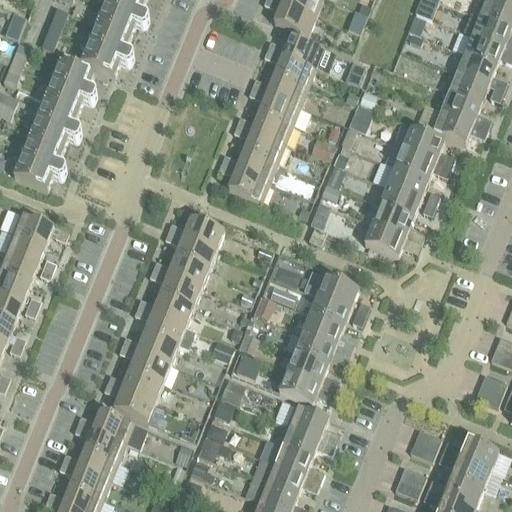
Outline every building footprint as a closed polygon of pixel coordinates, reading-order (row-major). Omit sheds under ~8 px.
[(75,0),(74,0),(53,0),(53,3),(71,10),(75,0)] [(108,0),(81,70),(115,83),(120,69),(123,63),(125,57),(135,32),(138,26),(140,19),(148,0),(108,0)] [(313,0),(285,0),(282,10),(316,23),(323,4),(313,0)] [(424,0),(416,19),(432,26),(440,7),(424,0)] [(511,0),(486,0),(485,3),(511,13),(511,0)] [(276,7),(267,3),(263,12),(273,16),(276,7)] [(511,13),(485,3),(477,22),(511,36),(511,33),(511,13)] [(316,23),(282,10),(274,29),(308,43),(316,23)] [(363,10),(359,18),(367,21),(370,13),(363,10)] [(57,15),(49,35),(59,39),(67,19),(57,15)] [(140,19),(138,26),(135,32),(142,34),(146,33),(149,26),(147,22),(140,19)] [(415,22),(408,38),(419,43),(420,43),(426,27),(415,22)] [(477,22),(470,41),(511,57),(511,45),(508,44),(511,36),(477,22)] [(363,31),(350,26),(346,35),(358,40),(359,40),(363,31)] [(11,31),(8,40),(19,45),(23,36),(11,31)] [(59,39),(49,35),(42,54),(52,58),(59,39)] [(408,38),(403,52),(413,57),(419,43),(408,38)] [(511,57),(470,41),(462,60),(496,74),(500,65),(511,69),(511,57)] [(290,42),(282,62),(316,75),(328,80),(336,60),(324,56),(290,42)] [(6,45),(0,60),(0,64),(7,68),(15,48),(6,45)] [(271,48),(268,56),(277,60),(280,52),(271,48)] [(19,51),(11,71),(21,75),(29,55),(19,51)] [(277,60),(268,56),(265,64),(274,68),(277,60)] [(125,57),(123,63),(120,69),(127,72),(131,71),(133,64),(132,60),(125,57)] [(489,93),(494,95),(503,98),(507,88),(493,82),(496,74),(462,60),(455,79),(489,93)] [(282,62),(275,81),(308,94),(316,75),(282,62)] [(71,139),(73,132),(83,107),(86,101),(88,95),(94,81),(60,67),(15,183),(48,196),(53,183),(56,177),(58,170),(68,145),(71,139)] [(21,75),(11,71),(3,90),(13,94),(21,75)] [(374,75),(369,89),(382,94),(387,80),(374,75)] [(363,82),(351,77),(347,87),(359,91),(363,82)] [(455,79),(447,98),(481,112),(489,93),(455,79)] [(275,81),(267,100),(301,113),(308,94),(275,81)] [(256,86),(253,94),(262,98),(265,90),(256,86)] [(262,98),(253,94),(249,102),(259,106),(262,98)] [(86,101),(83,107),(90,109),(94,108),(97,102),(96,98),(88,95),(86,101)] [(503,98),(494,95),(490,104),(499,108),(503,98)] [(23,97),(20,103),(32,108),(34,101),(23,97)] [(351,98),(347,110),(354,113),(359,101),(351,98)] [(364,98),(359,111),(364,112),(374,116),(379,104),(364,98)] [(481,112),(447,98),(440,117),(473,131),(478,132),(482,122),(478,120),(481,112)] [(0,99),(0,111),(14,116),(17,107),(0,99)] [(267,100),(260,119),(293,132),(301,113),(267,100)] [(358,110),(348,133),(365,139),(374,116),(364,112),(359,111),(358,110)] [(14,116),(0,111),(0,122),(10,126),(14,116)] [(473,131),(440,117),(432,137),(466,150),(470,140),(473,131)] [(260,119),(252,138),(286,151),(293,132),(260,119)] [(482,122),(478,132),(487,136),(492,126),(482,122)] [(241,124),(237,132),(247,136),(250,128),(241,124)] [(473,131),(470,140),(484,146),(487,136),(478,132),(473,131)] [(73,132),(71,139),(68,145),(76,148),(79,147),(82,140),(80,135),(73,132)] [(247,136),(237,132),(234,140),(243,144),(247,136)] [(403,155),(437,168),(451,174),(456,162),(441,157),(445,149),(403,132),(396,152),(403,155)] [(333,133),(328,144),(336,147),(340,136),(333,133)] [(252,138),(244,157),(278,170),(286,151),(252,138)] [(345,142),(342,152),(350,155),(354,146),(345,142)] [(318,144),(311,162),(329,169),(335,151),(318,144)] [(403,155),(395,174),(429,187),(433,177),(437,168),(403,155)] [(244,157),(237,176),(271,189),(278,170),(244,157)] [(339,160),(334,171),(345,175),(350,164),(339,160)] [(225,163),(222,170),(232,174),(235,167),(225,163)] [(448,183),(451,174),(437,168),(433,177),(448,183)] [(58,170),(56,177),(53,183),(60,185),(64,184),(67,178),(65,173),(58,170)] [(232,174),(222,170),(219,178),(228,182),(232,174)] [(395,174),(388,193),(422,206),(429,187),(395,174)] [(271,189),(237,176),(229,196),(263,209),(271,189)] [(326,190),(321,203),(336,209),(341,196),(326,190)] [(388,193),(380,212),(414,225),(422,206),(388,193)] [(432,198),(427,209),(436,212),(440,202),(432,198)] [(319,209),(315,220),(323,224),(328,212),(319,209)] [(436,212),(427,209),(424,218),(432,222),(436,212)] [(407,244),(412,246),(421,250),(425,240),(411,234),(414,225),(380,212),(373,231),(407,244)] [(302,214),(298,223),(306,226),(309,217),(302,214)] [(21,220),(13,240),(47,253),(54,233),(37,226),(21,220)] [(191,224),(183,244),(217,257),(225,238),(191,224)] [(313,224),(311,228),(310,231),(313,232),(322,236),(323,233),(325,228),(313,224)] [(172,231),(169,239),(178,242),(181,234),(172,231)] [(407,244),(373,231),(365,250),(399,264),(403,254),(407,244)] [(309,247),(321,252),(327,238),(314,233),(309,247)] [(56,244),(66,248),(69,239),(60,235),(56,244)] [(178,242),(169,239),(166,246),(175,249),(178,242)] [(13,240),(5,259),(39,272),(47,253),(13,240)] [(183,244),(175,263),(210,277),(217,257),(183,244)] [(421,250),(412,246),(407,244),(403,254),(417,259),(421,250)] [(261,252),(257,262),(269,267),(273,258),(273,257),(263,253),(261,252)] [(5,259),(0,272),(0,278),(32,292),(39,272),(5,259)] [(175,263),(168,282),(202,296),(210,277),(175,263)] [(48,266),(44,275),(53,279),(57,270),(48,266)] [(157,268),(153,276),(162,280),(166,272),(157,268)] [(280,272),(274,286),(283,289),(289,276),(280,272)] [(53,279),(44,275),(41,282),(51,286),(53,279)] [(162,280),(153,276),(150,284),(159,288),(162,280)] [(0,278),(0,300),(24,310),(32,292),(0,278)] [(168,282),(160,301),(194,315),(202,296),(168,282)] [(255,282),(252,288),(259,291),(262,285),(255,282)] [(326,282),(317,302),(351,316),(359,296),(326,282)] [(271,303),(293,312),(298,301),(276,292),(271,303)] [(241,306),(250,310),(253,303),(244,299),(241,306)] [(0,300),(0,322),(16,329),(24,310),(0,300)] [(160,301),(153,320),(187,333),(194,315),(160,301)] [(317,302),(310,321),(344,335),(351,316),(317,302)] [(33,304),(29,313),(39,317),(42,308),(33,304)] [(262,304),(255,322),(266,326),(273,309),(262,304)] [(142,306),(138,314),(147,318),(151,309),(142,306)] [(361,307),(357,319),(366,322),(370,311),(361,307)] [(39,317),(29,313),(26,320),(36,324),(39,317)] [(147,318),(138,314),(135,322),(144,325),(147,318)] [(366,322),(357,319),(353,328),(362,331),(366,322)] [(145,339),(179,352),(190,357),(197,338),(187,333),(153,320),(145,339)] [(247,330),(249,323),(243,321),(240,328),(247,330)] [(310,321),(302,341),(336,354),(344,335),(310,321)] [(0,322),(0,344),(9,348),(16,329),(0,322)] [(249,327),(244,340),(245,340),(255,344),(260,332),(249,327)] [(235,334),(231,344),(239,347),(243,337),(235,334)] [(145,339),(137,358),(172,371),(179,352),(145,339)] [(245,340),(238,357),(253,363),(260,346),(255,344),(245,340)] [(302,341),(295,360),(328,373),(332,364),(347,370),(351,360),(342,356),(336,354),(302,341)] [(18,343),(14,351),(24,355),(27,346),(18,343)] [(511,347),(500,343),(495,355),(511,361),(511,347)] [(0,344),(0,366),(1,367),(9,348),(0,344)] [(126,344),(123,352),(132,356),(135,348),(126,344)] [(342,356),(351,360),(355,350),(346,347),(342,356)] [(217,348),(211,364),(227,370),(233,355),(217,348)] [(24,355),(14,351),(12,358),(21,362),(24,355)] [(132,356),(123,352),(120,360),(129,363),(132,356)] [(511,361),(495,355),(491,366),(511,375),(511,361)] [(137,358),(130,377),(164,390),(172,371),(137,358)] [(295,360),(287,379),(336,398),(340,387),(325,381),(328,373),(295,360)] [(234,368),(230,379),(241,383),(245,372),(234,368)] [(130,377),(122,396),(156,409),(164,390),(130,377)] [(336,398),(287,379),(279,398),(313,412),(317,402),(332,408),(336,398)] [(2,380),(0,386),(0,388),(9,392),(12,384),(2,380)] [(485,380),(480,392),(502,401),(507,389),(485,380)] [(111,382),(108,390),(117,393),(120,386),(111,382)] [(229,385),(221,404),(235,410),(243,391),(229,385)] [(9,392),(0,388),(0,397),(6,399),(9,392)] [(117,393),(108,390),(105,397),(113,401),(117,393)] [(502,401),(480,392),(476,404),(497,413),(502,401)] [(122,396),(114,415),(149,429),(157,433),(160,425),(152,421),(156,409),(122,396)] [(219,407),(213,423),(225,428),(232,412),(219,407)] [(295,411),(287,431),(336,450),(340,440),(326,434),(329,425),(295,411)] [(93,436),(127,450),(142,456),(149,436),(135,430),(100,417),(93,436)] [(82,423),(78,431),(86,434),(90,426),(82,423)] [(208,436),(205,442),(218,447),(223,435),(210,430),(208,436)] [(86,434),(78,431),(75,439),(84,442),(86,434)] [(287,431),(280,450),(314,464),(317,454),(332,460),(336,450),(287,431)] [(420,435),(415,447),(437,456),(442,444),(420,435)] [(93,436),(85,455),(119,469),(127,450),(93,436)] [(204,444),(198,461),(212,467),(219,450),(204,444)] [(443,458),(491,477),(499,458),(465,444),(461,453),(447,448),(443,458)] [(437,456),(415,447),(411,459),(432,468),(437,456)] [(280,450),(272,469),(321,488),(324,479),(310,473),(314,464),(280,450)] [(182,452),(178,462),(189,466),(193,456),(182,452)] [(85,455),(78,474),(112,488),(119,469),(85,455)] [(449,483),(484,496),(491,477),(443,458),(439,469),(453,474),(449,483)] [(66,461),(63,469),(71,472),(75,464),(66,461)] [(261,464),(254,483),(299,501),(302,492),(317,498),(321,488),(272,469),(261,464)] [(196,467),(191,481),(202,485),(208,472),(196,467)] [(71,472),(63,469),(60,476),(69,480),(71,472)] [(405,473),(400,485),(422,494),(427,482),(405,473)] [(78,474),(70,493),(104,507),(112,488),(78,474)] [(177,474),(171,491),(178,493),(185,477),(177,474)] [(246,502),(257,507),(269,511),(297,511),(295,511),(299,501),(254,483),(246,502)] [(428,496),(467,511),(477,511),(484,496),(449,483),(446,492),(432,486),(428,496)] [(422,494),(400,485),(395,497),(417,506),(422,494)] [(187,487),(182,500),(194,504),(199,491),(187,487)] [(70,493),(62,511),(101,511),(104,507),(70,493)] [(467,511),(428,496),(424,507),(437,511),(467,511)] [(51,499),(48,507),(56,510),(59,503),(51,499)] [(164,508),(171,511),(174,502),(168,499),(164,508)]
